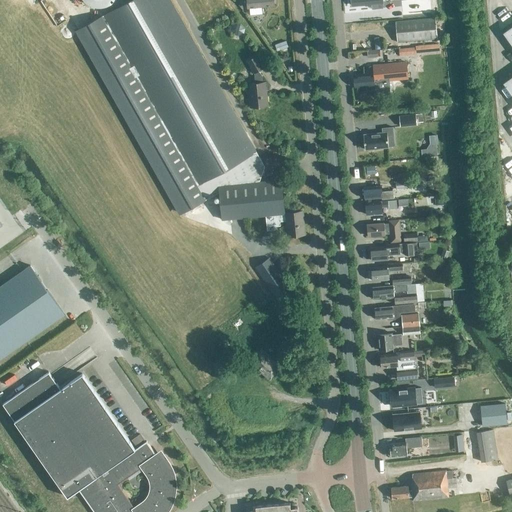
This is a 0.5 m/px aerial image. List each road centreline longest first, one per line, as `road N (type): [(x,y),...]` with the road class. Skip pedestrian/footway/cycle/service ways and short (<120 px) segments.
road 1 (unclassified): [(318,476),(334,383),(297,0)]
road 2 (unclassified): [(318,476),(222,487),(26,207)]
road 3 (primary): [(359,472),(322,67)]
road 4 (unclassified): [(378,446),(342,65)]
